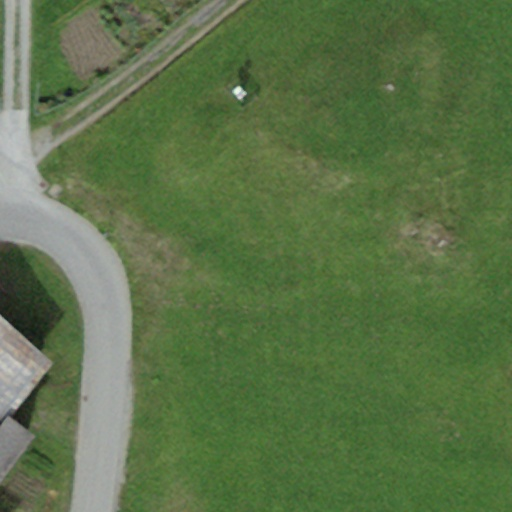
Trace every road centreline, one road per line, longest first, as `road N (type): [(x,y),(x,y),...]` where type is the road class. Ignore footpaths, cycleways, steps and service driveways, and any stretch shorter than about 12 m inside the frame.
road 1 (unclassified): [(90,511),(104,293),(71,233),(31,214),(0,211)]
road 2 (track): [(9,161),(216,0)]
